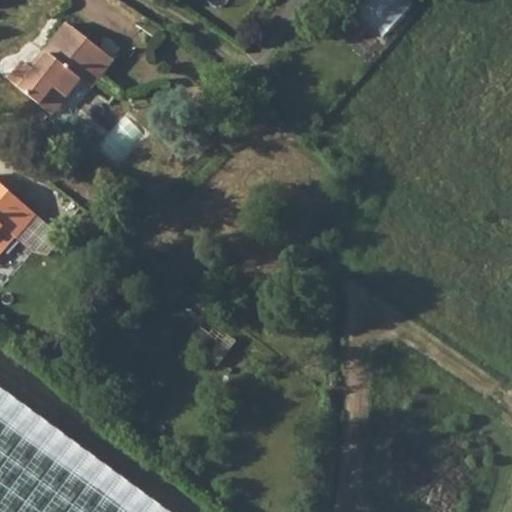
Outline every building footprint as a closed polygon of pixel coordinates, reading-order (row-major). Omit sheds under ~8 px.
[(389,36),(419,3),(415,0),(360,0),(356,5),(389,36)] [(24,57),(8,75),(37,99),(52,82),(64,93),(79,75),(90,82),(112,54),(67,19),(36,56),(40,59),(35,65),(31,62),(24,57)] [(40,59),(36,56),(31,62),(35,65),(40,59)] [(37,99),(50,109),(64,93),(52,82),(37,99)] [(115,126),(116,152),(142,151),(141,125),(115,126)] [(0,250),(35,209),(0,179),(0,250)] [(149,511),(0,402),(0,511),(149,511)]
